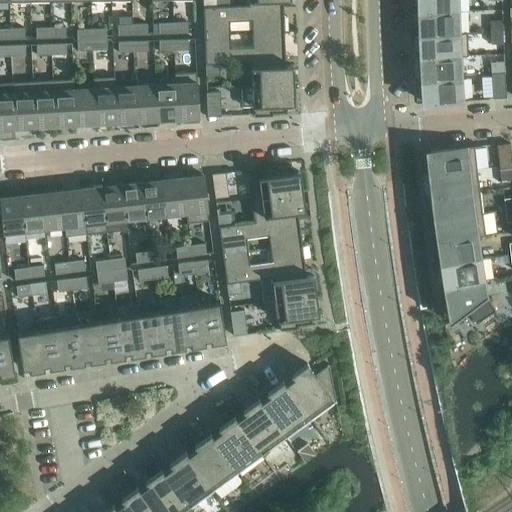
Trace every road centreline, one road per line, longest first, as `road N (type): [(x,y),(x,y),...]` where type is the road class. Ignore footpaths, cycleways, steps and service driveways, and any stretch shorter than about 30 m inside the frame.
road 1 (residential): [(0,163),(330,132)]
road 2 (residential): [(0,410),(233,368)]
road 3 (residential): [(47,511),(233,368)]
road 4 (residential): [(362,132),(511,119)]
road 5 (tertiary): [(337,0),(340,107),(362,132)]
road 6 (tertiary): [(362,132),(378,102),(373,0)]
